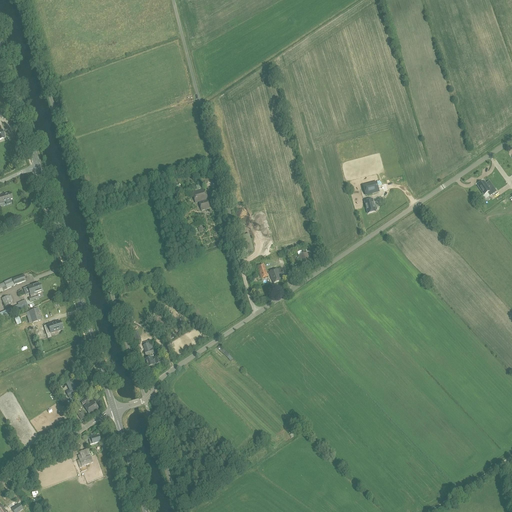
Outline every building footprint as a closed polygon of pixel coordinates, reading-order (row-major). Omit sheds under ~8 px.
[(363,186),(366,195),(379,192),(376,182),(363,186)] [(484,182),(478,186),(484,195),(488,193),(490,196),(496,192),(490,182),(487,184),(488,184),(486,185),(484,182)] [(205,189),(192,193),(195,203),(199,202),(201,211),(210,208),(205,189)] [(3,194),(0,194),(0,203),(12,199),(10,193),(4,195),(3,194)] [(223,211),(222,208),(220,197),(214,199),(217,210),(217,212),(223,211)] [(372,200),(365,202),(368,214),(375,212),(375,211),(377,211),(377,210),(377,208),(376,207),(374,208),(372,200)] [(178,233),(206,224),(204,218),(197,221),(198,222),(196,223),(196,224),(192,225),(191,223),(176,228),(178,233)] [(238,238),(243,253),(251,251),(254,250),(249,234),(238,238)] [(316,241),(288,249),(289,254),(318,246),(316,241)] [(308,253),(298,256),(300,263),(303,262),(304,264),(311,262),(308,253)] [(264,264),(257,266),(262,279),(268,277),(264,264)] [(278,269),(269,272),(271,279),(272,278),(273,284),(285,280),(281,268),(278,269)] [(0,292),(15,286),(15,285),(26,281),(23,275),(15,278),(12,279),(4,282),(4,283),(0,284),(0,292)] [(30,301),(32,301),(38,299),(37,296),(36,293),(42,291),(39,283),(28,287),(30,295),(31,298),(29,298),(30,301)] [(9,296),(8,296),(1,299),(5,308),(12,305),(11,301),(13,300),(10,296),(9,296)] [(18,313),(29,308),(25,300),(17,304),(18,305),(15,306),(18,313)] [(38,309),(29,312),(33,323),(41,320),(38,309)] [(60,321),(48,325),(44,327),(47,335),(50,333),(50,334),(63,330),(60,321)] [(141,339),(138,332),(133,334),(136,342),(141,339)] [(152,354),(149,344),(143,346),(146,356),(152,354)] [(154,366),(154,364),(155,364),(155,365),(159,363),(157,357),(153,358),(154,359),(152,359),(152,358),(145,360),(148,368),(154,366)] [(65,392),(68,396),(76,392),(74,388),(65,392)] [(87,405),(85,406),(90,414),(98,409),(93,401),(89,403),(88,402),(86,404),(87,405)] [(90,445),(92,444),(93,445),(100,442),(98,436),(94,437),(94,436),(90,437),(88,438),(90,445)] [(79,468),(93,463),(90,456),(88,449),(79,452),(80,455),(77,456),(79,460),(77,461),(79,468)]
